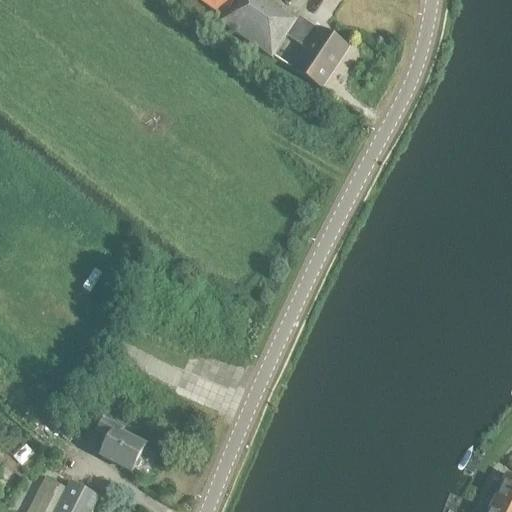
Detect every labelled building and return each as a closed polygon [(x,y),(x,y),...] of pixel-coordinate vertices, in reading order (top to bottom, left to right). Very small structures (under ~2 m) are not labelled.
[(272,60),(273,59),(288,39),(306,52),(293,71),(321,90),(348,50),(320,31),(319,32),(299,18),(297,22),(264,0),(196,0),(211,10),(207,15),(221,24),(272,60)] [(100,460),(133,475),(147,448),(120,435),(121,431),(104,423),(97,434),(109,440),(100,460)] [(29,444),(16,455),(25,465),(38,454),(29,444)] [(495,507),(506,511),(511,511),(511,479),(510,478),(495,507)] [(92,511),(99,500),(70,484),(56,511),(92,511)]
